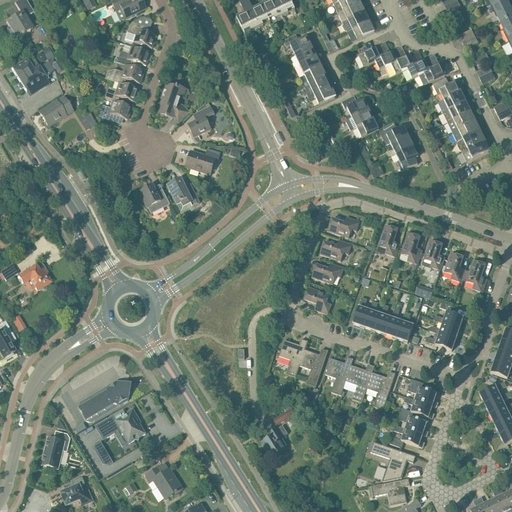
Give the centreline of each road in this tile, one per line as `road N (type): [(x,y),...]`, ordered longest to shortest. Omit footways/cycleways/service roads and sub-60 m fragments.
road 1 (residential): [(461,379),(290,323),(288,312),(324,207),(351,201),(491,250)]
road 2 (primary): [(118,291),(0,103)]
road 3 (primary): [(259,511),(142,330)]
road 4 (residential): [(152,303),(294,199)]
road 5 (residential): [(282,188),(145,292)]
road 6 (residential): [(358,187),(511,239)]
road 7 (residential): [(266,142),(196,0)]
road 8 (residential): [(147,146),(141,126),(172,32),(160,0)]
road 9 (residential): [(437,502),(433,461),(461,379)]
road 10 (residential): [(461,379),(482,354),(504,269)]
